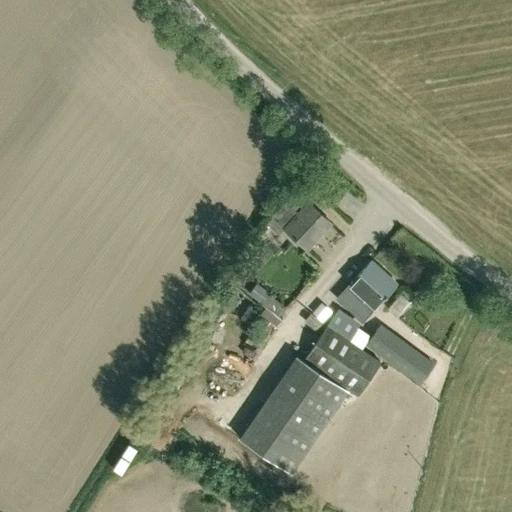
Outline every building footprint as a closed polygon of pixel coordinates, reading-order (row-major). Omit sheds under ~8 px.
[(284,225),(309,247),(333,222),(308,199),(284,225)] [(370,259),(338,292),(363,318),(396,284),(370,259)] [(286,307),(268,294),(262,303),(279,316),(286,307)] [(321,303),(312,313),(321,320),(330,311),(321,303)] [(334,312),(325,327),(349,342),(358,327),(334,312)] [(367,345),(419,382),(433,363),(381,325),(367,345)] [(296,357),(242,443),(294,475),(349,389),(358,395),(379,361),(349,342),(325,327),(303,362),(296,357)]
